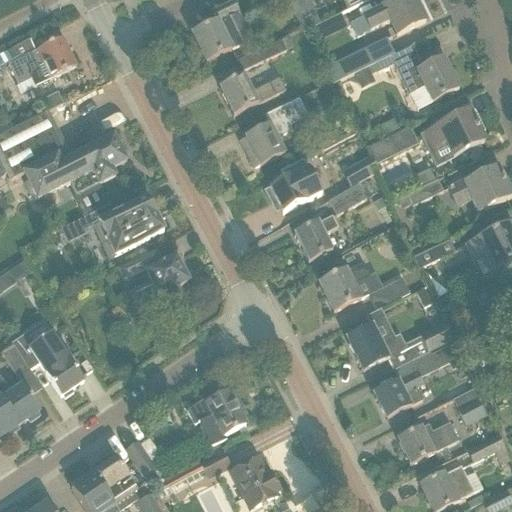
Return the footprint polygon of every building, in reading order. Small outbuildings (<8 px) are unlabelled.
[(307,0),(284,0),(304,34),(320,27),(320,26),(316,18),(309,5),(307,0)] [(416,11),(418,10),(413,0),(401,0),(380,11),(380,12),(362,20),(369,35),(388,26),(394,39),(425,24),(424,22),(422,23),(416,11)] [(252,42),(239,15),(233,3),(212,14),(217,24),(191,37),(205,65),(252,42)] [(32,90),(76,70),(62,41),(7,67),(17,89),(29,83),(32,90)] [(240,74),(289,52),(284,41),(235,64),(240,74)] [(412,48),(394,57),(386,42),(323,72),(331,89),(353,78),(353,79),(394,59),(412,50),(412,48)] [(417,60),(418,60),(412,50),(394,59),(353,79),(360,93),(375,85),(371,77),(393,67),(407,98),(422,91),(430,107),(458,93),(443,62),(423,72),(417,60)] [(278,81),(252,94),(244,78),(219,91),(233,119),(259,107),(285,94),(278,81)] [(288,127),(306,119),(297,101),(264,118),(269,129),(245,141),(250,153),(248,154),(246,158),(252,169),(256,171),(259,169),(259,170),(284,157),(276,141),(291,134),(288,127)] [(57,159),(67,154),(48,114),(30,123),(0,137),(0,216),(9,212),(0,196),(0,181),(6,179),(4,175),(9,173),(13,182),(22,178),(36,205),(69,189),(85,219),(95,215),(107,209),(97,188),(115,179),(111,172),(126,165),(113,140),(60,166),(57,159)] [(436,169),(466,154),(484,145),(476,129),(480,127),(474,115),(470,117),(469,114),(421,138),(436,169)] [(374,167),(416,147),(408,131),(401,135),(384,143),(366,152),(369,159),(374,167)] [(379,176),(374,167),(369,159),(341,176),(348,191),(379,176)] [(284,184),(264,194),(271,208),(277,205),(282,216),(321,197),(303,162),(279,174),(284,184)] [(475,217),(511,200),(497,171),(483,178),(482,175),(460,185),(461,187),(447,193),(455,211),(469,205),(475,217)] [(412,210),(442,196),(436,184),(397,203),(401,212),(410,207),(412,210)] [(336,219),(365,203),(357,188),(328,205),(336,219)] [(109,261),(163,235),(146,201),(99,224),(92,228),(109,261)] [(381,202),(374,206),(378,214),(386,210),(381,202)] [(85,219),(78,223),(83,232),(92,228),(99,224),(95,215),(85,219)] [(325,238),(337,232),(331,220),(319,226),(318,225),(293,238),(294,239),(295,239),(307,264),(307,265),(307,266),(332,253),(325,238)] [(480,280),(511,265),(511,233),(509,228),(465,248),(480,280)] [(418,272),(454,255),(448,244),(412,261),(418,272)] [(40,245),(27,250),(39,276),(52,270),(40,245)] [(175,260),(162,267),(155,253),(116,271),(122,284),(143,274),(149,286),(129,296),(138,316),(177,297),(174,291),(187,284),(175,260)] [(14,284),(31,273),(23,262),(7,273),(14,284)] [(336,278),(318,287),(318,288),(319,288),(333,315),(332,315),(333,316),(350,307),(361,302),(353,287),(369,279),(363,266),(347,274),(346,273),(336,278)] [(382,292),(367,299),(375,314),(380,312),(383,311),(408,297),(400,282),(382,292)] [(511,291),(502,297),(502,298),(495,301),(502,316),(508,313),(511,321),(511,291)] [(423,293),(416,297),(424,311),(431,307),(423,293)] [(480,308),(490,303),(485,293),(475,297),(480,308)] [(63,350),(53,335),(46,325),(24,340),(23,338),(11,346),(28,373),(38,367),(60,400),(62,399),(64,402),(73,396),(71,393),(83,384),(61,351),(63,350)] [(364,334),(346,343),(362,375),(380,366),(387,362),(393,374),(410,366),(429,356),(429,355),(451,344),(443,328),(403,349),(399,339),(395,341),(380,349),(371,330),(364,334)] [(0,356),(17,381),(28,373),(11,346),(0,353),(0,356)] [(391,388),(373,397),(386,422),(404,413),(423,403),(417,392),(421,390),(417,382),(448,367),(451,374),(463,368),(453,347),(430,358),(429,356),(410,366),(415,376),(398,384),(391,388)] [(39,415),(31,403),(32,403),(30,399),(29,400),(19,385),(8,392),(0,380),(0,401),(18,429),(19,429),(18,428),(27,423),(30,426),(39,420),(38,416),(39,415)] [(223,440),(245,429),(228,396),(212,404),(209,399),(186,414),(193,428),(197,426),(210,451),(214,449),(217,455),(225,450),(222,444),(225,443),(223,440)] [(18,429),(0,401),(0,445),(1,447),(12,439),(10,434),(17,429),(18,430),(18,429)] [(464,431),(484,420),(477,405),(456,415),(464,431)] [(415,435),(397,444),(410,469),(458,445),(449,426),(431,435),(427,428),(415,435)] [(496,461),(507,456),(498,439),(465,455),(471,468),(494,456),(496,461)] [(141,481),(155,471),(138,446),(124,455),(141,481)] [(206,484),(228,472),(219,455),(197,466),(206,484)] [(103,463),(92,471),(94,475),(93,476),(116,510),(116,511),(121,511),(137,501),(133,496),(136,493),(126,478),(115,461),(106,467),(103,463)] [(270,477),(265,479),(257,463),(227,478),(245,511),(253,511),(276,500),(275,497),(279,495),(270,477)] [(431,511),(444,511),(473,497),(460,471),(445,478),(444,477),(420,489),(431,511)] [(93,476),(70,490),(82,507),(84,511),(116,511),(116,510),(93,476)] [(511,506),(511,490),(505,494),(506,495),(481,507),(483,511),(502,511),(511,508),(511,506)] [(157,511),(151,499),(137,506),(140,511),(157,511)]
